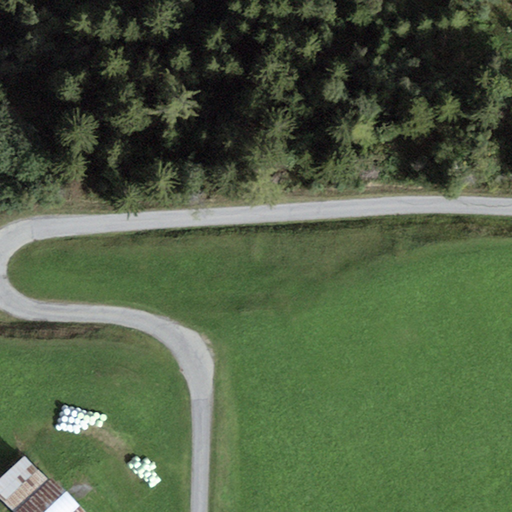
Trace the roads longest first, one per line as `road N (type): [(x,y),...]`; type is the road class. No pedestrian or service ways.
road 1 (unclassified): [(511,208),(414,205),(50,227),(0,250)]
road 2 (unclassified): [(0,289),(21,306),(152,325),(186,346),(201,402),(200,511)]
